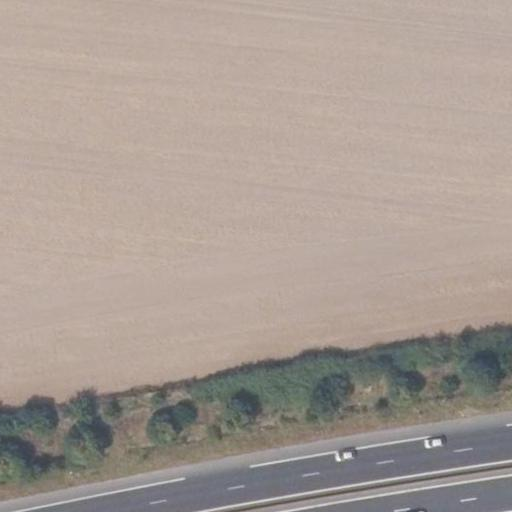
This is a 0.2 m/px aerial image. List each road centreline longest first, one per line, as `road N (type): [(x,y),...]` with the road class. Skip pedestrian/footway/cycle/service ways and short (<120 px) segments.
road 1 (trunk): [(511,441),(75,511)]
road 2 (trunk): [(380,511),(511,488)]
